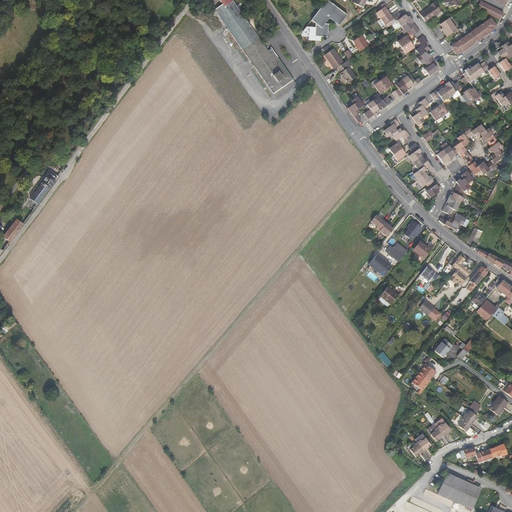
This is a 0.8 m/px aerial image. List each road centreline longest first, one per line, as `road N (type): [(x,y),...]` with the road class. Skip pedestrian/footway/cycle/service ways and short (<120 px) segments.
road 1 (track): [(376,162),(72,511)]
road 2 (unclassified): [(190,0),(56,184)]
road 3 (residential): [(431,222),(447,181),(396,109)]
